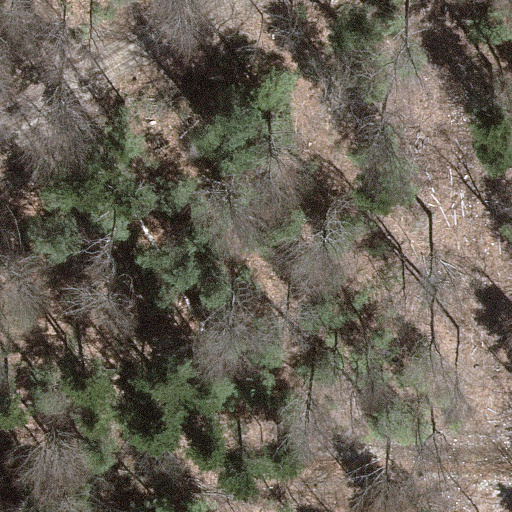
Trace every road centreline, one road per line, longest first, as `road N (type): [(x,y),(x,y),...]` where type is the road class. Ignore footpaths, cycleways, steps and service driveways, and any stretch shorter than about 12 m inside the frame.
road 1 (track): [(511,456),(312,455),(0,419)]
road 2 (track): [(205,0),(0,117)]
